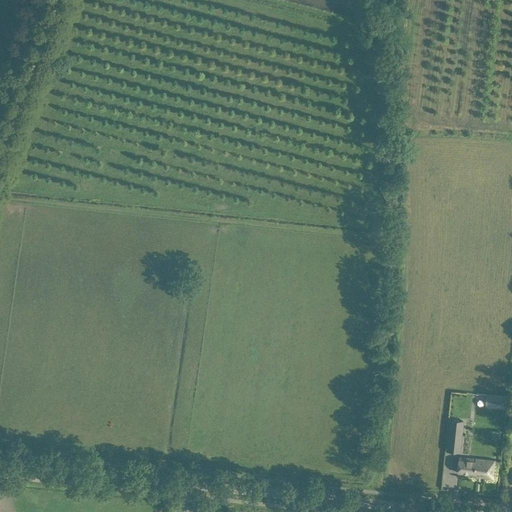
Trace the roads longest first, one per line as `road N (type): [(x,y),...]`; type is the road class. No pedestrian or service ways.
road 1 (tertiary): [(360,503),(0,467)]
road 2 (track): [(0,153),(56,0)]
